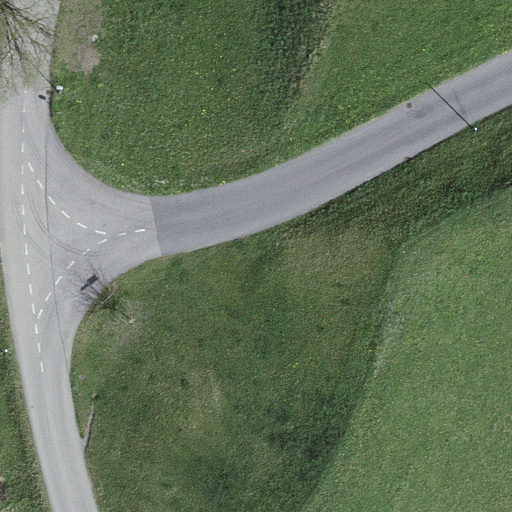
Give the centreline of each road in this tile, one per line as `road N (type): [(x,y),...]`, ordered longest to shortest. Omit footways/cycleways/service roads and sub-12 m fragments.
road 1 (unclassified): [(27,267),(266,199),(511,77)]
road 2 (unclassified): [(27,267),(22,135),(36,0)]
road 3 (unclassified): [(76,511),(42,380),(27,267)]
